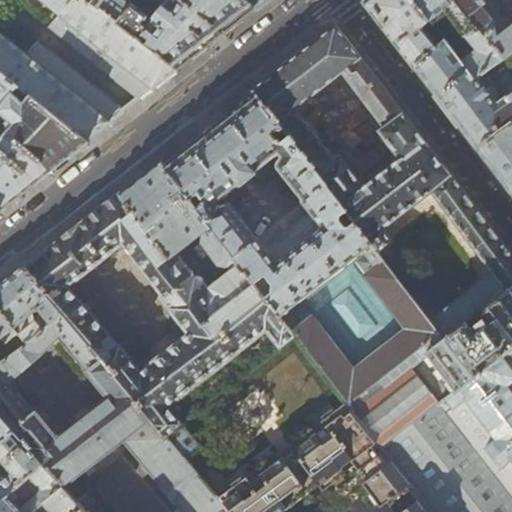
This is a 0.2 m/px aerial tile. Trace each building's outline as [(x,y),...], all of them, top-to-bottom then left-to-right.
[(0,0),(0,71),(86,141),(123,111),(37,43),(26,56),(0,33),(0,0),(41,0),(59,14),(49,27),(110,76),(111,75),(111,74),(119,62),(126,68),(118,79),(116,79),(115,80),(140,99),(176,70),(89,0),(0,0)] [(89,0),(176,70),(217,37),(255,7),(246,0),(89,0)] [(257,9),(264,4),(268,0),(246,0),(255,7),(257,9)] [(402,53),(413,66),(444,40),(431,24),(412,0),(364,0),(362,2),(402,53)] [(412,0),(431,24),(446,12),(466,38),(451,49),(475,80),(502,58),(456,0),(412,0)] [(456,0),(502,58),(511,50),(511,14),(495,28),(494,21),(476,0),(456,0)] [(511,0),(501,0),(511,13),(511,0)] [(400,110),(335,25),(293,58),(252,89),(257,95),(373,245),(435,196),(492,268),(428,316),(446,337),(511,286),(511,255),(451,176),(400,110)] [(452,117),(475,149),(511,119),(511,50),(502,58),(475,80),(451,49),(444,40),(413,66),(452,117)] [(87,143),(86,141),(0,71),(0,211),(43,177),(87,143)] [(428,316),(373,245),(257,95),(208,133),(164,168),(294,335),(347,403),(353,411),(446,337),(428,316)] [(507,189),(511,194),(511,119),(475,149),(507,189)] [(294,335),(164,168),(159,162),(70,232),(25,267),(64,314),(165,436),(184,418),(172,408),(262,335),(274,350),(294,335)] [(0,309),(26,343),(64,314),(25,267),(23,269),(0,286),(0,309)] [(511,286),(446,337),(353,411),(383,448),(511,347),(511,286)] [(64,314),(26,343),(0,309),(0,337),(12,353),(0,362),(0,415),(15,432),(45,465),(63,485),(122,441),(159,486),(159,487),(173,503),(180,511),(230,511),(221,499),(165,436),(64,314)] [(0,362),(12,353),(0,337),(0,362)] [(511,347),(383,448),(432,511),(511,511),(511,391),(507,386),(511,382),(511,347)] [(432,511),(383,448),(353,411),(347,403),(322,421),(326,428),(317,435),(312,429),(292,444),(296,451),(284,460),(279,453),(256,470),(261,477),(251,484),(246,478),(221,499),(230,511),(432,511)] [(0,415),(0,445),(15,432),(0,415)] [(0,504),(10,495),(26,481),(45,465),(15,432),(0,445),(0,504)] [(0,511),(79,511),(83,509),(63,485),(45,465),(26,481),(39,494),(23,509),(10,495),(0,504),(0,511)]
